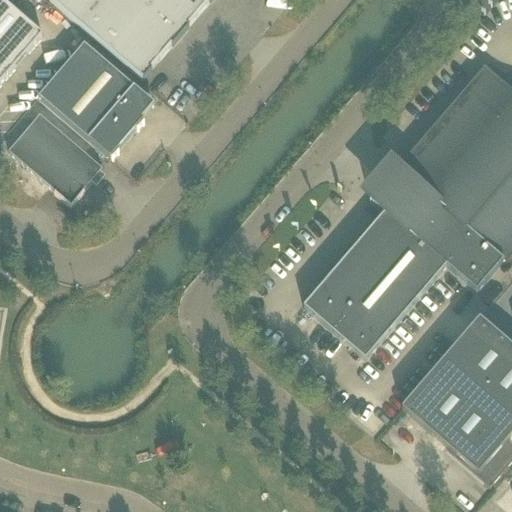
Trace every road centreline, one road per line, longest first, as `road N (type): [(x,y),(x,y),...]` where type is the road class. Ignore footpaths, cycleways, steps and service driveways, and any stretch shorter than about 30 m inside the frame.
road 1 (unclassified): [(435,0),(434,22),(200,298),(206,342),(405,511)]
road 2 (unclassified): [(0,219),(54,263),(87,272),(114,263),(342,0)]
road 3 (unclassified): [(139,511),(0,475)]
